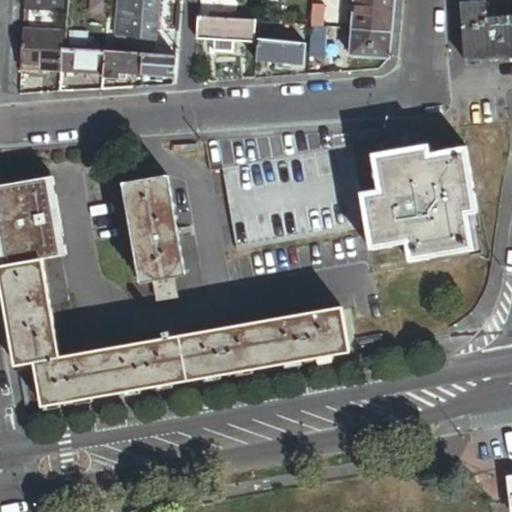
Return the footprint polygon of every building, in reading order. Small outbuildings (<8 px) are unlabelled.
[(42,0),(24,0),(24,7),(41,9),(42,0)] [(67,11),(68,0),(42,0),(41,9),(67,11)] [(118,0),(115,51),(155,53),(158,0),(118,0)] [(392,33),(394,0),(355,0),(353,30),(392,33)] [(488,2),(462,4),(466,62),(511,59),(511,18),(489,20),(488,2)] [(324,8),(312,7),(311,27),(323,28),(324,8)] [(254,42),(256,21),(199,18),(197,39),(215,40),(233,41),(254,42)] [(323,28),(311,27),(308,76),(320,75),(323,28)] [(21,67),(63,71),(65,49),(66,34),(22,30),(21,67)] [(390,59),(392,33),(353,30),(350,55),(390,59)] [(233,41),(215,40),(214,52),(232,53),(233,41)] [(266,41),(259,40),(256,62),(304,67),(305,45),(277,42),(266,41)] [(103,74),(104,52),(65,49),(63,71),(103,74)] [(141,76),(142,54),(104,52),(103,74),(103,79),(120,80),(120,74),(141,76)] [(174,79),(176,56),(142,54),(141,76),(174,79)] [(250,248),(366,228),(360,196),(351,145),(221,167),(235,251),(250,248)] [(370,252),(406,246),(408,262),(474,250),(468,214),(477,212),(465,146),(430,152),(429,147),(374,157),(380,192),(360,196),(366,228),(370,252)] [(0,264),(41,258),(60,255),(46,176),(0,183),(0,264)] [(176,229),(167,177),(124,185),(141,281),(154,279),(158,300),(176,297),(172,276),(184,274),(177,238),(176,229)] [(58,358),(41,258),(0,264),(0,281),(14,364),(33,360),(41,406),(350,352),(342,309),(168,339),(167,334),(162,335),(163,340),(58,358)]
